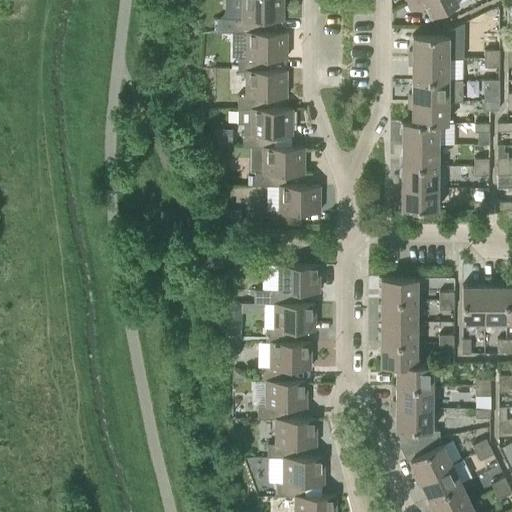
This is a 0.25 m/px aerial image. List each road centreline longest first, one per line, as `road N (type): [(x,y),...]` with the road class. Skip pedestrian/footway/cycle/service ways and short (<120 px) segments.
road 1 (residential): [(348,177),(311,95),(306,0)]
road 2 (residential): [(348,177),(374,111),(378,0)]
road 3 (residential): [(511,253),(479,232),(347,232)]
road 4 (residential): [(405,511),(342,378)]
road 5 (residential): [(342,378),(347,232)]
road 6 (residential): [(360,511),(334,404),(342,378)]
